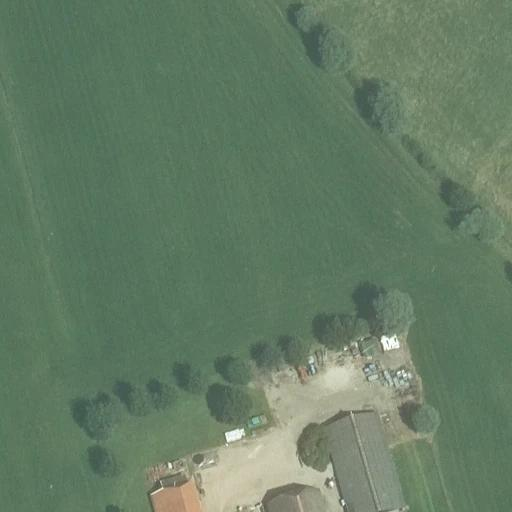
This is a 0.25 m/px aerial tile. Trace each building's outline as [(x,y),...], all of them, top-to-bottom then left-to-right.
[(368,341),(375,371),(389,367),(382,338),(368,341)] [(405,511),(378,415),(322,431),(346,511),(405,511)] [(217,461),(249,454),(245,438),(214,445),(217,461)] [(199,511),(192,487),(150,498),(153,511),(199,511)] [(322,511),(318,496),(269,509),(269,511),(322,511)]
